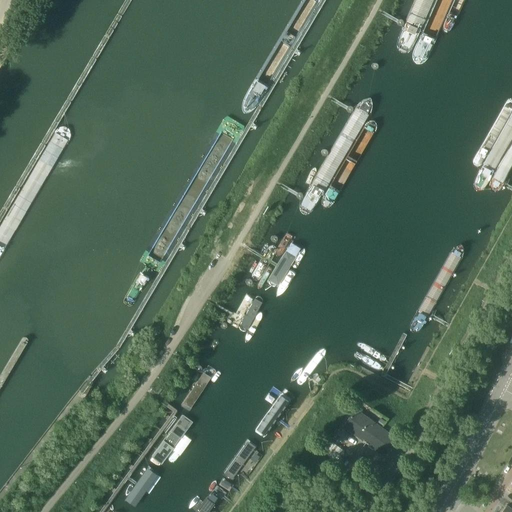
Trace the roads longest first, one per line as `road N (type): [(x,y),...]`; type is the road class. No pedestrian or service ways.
road 1 (unclassified): [(44,511),(148,381),(224,260)]
road 2 (residential): [(511,253),(426,414)]
road 3 (residential): [(426,414),(354,511)]
